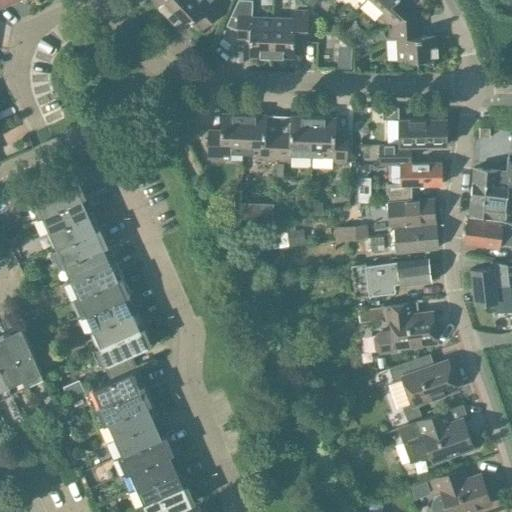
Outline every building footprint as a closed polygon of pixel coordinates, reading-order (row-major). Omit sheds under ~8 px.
[(153,0),(167,14),(181,0),(153,0)] [(212,0),(210,3),(207,0),(181,0),(167,14),(182,30),(195,18),(203,28),(224,8),(216,0),(212,0)] [(271,56),(273,17),(252,16),(252,0),(237,0),(226,24),(228,25),(229,23),(237,23),(237,37),(250,38),(249,55),(271,56)] [(371,0),(384,11),(379,16),(389,25),(389,26),(417,12),(417,11),(404,0),(371,0)] [(294,18),(273,17),(271,56),(294,57),(294,39),(307,40),(308,11),(294,11),(294,18)] [(418,24),(417,12),(389,26),(390,39),(397,38),(398,60),(437,57),(436,35),(415,36),(414,24),(418,24)] [(243,152),(244,113),(222,113),(221,130),(208,129),(207,158),(230,159),(231,152),(243,152)] [(277,161),(278,132),(266,132),(266,114),(244,113),(243,152),(255,153),(254,160),(277,161)] [(312,155),(313,116),(291,115),(290,133),(278,132),(277,161),(290,161),(291,154),(312,155)] [(335,117),(313,116),(312,155),(333,156),(332,163),(347,164),(348,135),(335,134),(335,117)] [(399,144),(379,144),(379,163),(397,162),(397,159),(411,158),(411,144),(447,144),(447,118),(399,119),(399,144)] [(511,158),(509,158),(508,170),(472,167),(471,182),(511,184),(511,158)] [(387,201),(388,201),(411,199),(411,184),(441,184),(441,162),(401,162),(401,183),(386,183),(387,201)] [(42,214),(86,193),(79,176),(29,198),(30,199),(35,197),(42,214)] [(507,194),(511,194),(511,184),(471,182),(469,213),(505,216),(507,194)] [(49,230),(94,210),(86,193),(42,214),(49,230)] [(435,222),(433,197),(411,199),(388,201),(390,226),(395,225),(435,222)] [(56,246),(101,226),(94,210),(49,230),(56,246)] [(511,245),(511,223),(469,218),(464,243),(499,248),(500,244),(511,245)] [(438,248),(435,222),(395,225),(397,251),(438,248)] [(369,224),(337,224),(337,237),(369,236),(369,224)] [(64,263),(108,243),(101,226),(56,246),(64,263)] [(71,280),(116,260),(108,243),(64,263),(71,280)] [(431,281),(428,257),(365,265),(369,294),(395,291),(394,283),(399,283),(400,285),(431,281)] [(79,296),(123,276),(116,260),(71,280),(79,296)] [(507,263),(491,260),(492,266),(471,269),(475,303),(497,300),(495,285),(509,283),(507,263)] [(130,292),(123,276),(79,296),(86,312),(130,292)] [(138,309),(130,292),(86,312),(93,329),(138,309)] [(414,313),(413,301),(383,305),(385,319),(391,318),(392,327),(377,329),(372,335),(374,347),(380,352),(395,350),(394,346),(436,341),(433,310),(414,313)] [(145,326),(138,309),(93,329),(101,345),(145,326)] [(43,373),(22,325),(5,332),(24,376),(39,369),(41,374),(43,373)] [(153,342),(145,326),(101,345),(107,360),(103,362),(104,364),(110,379),(137,367),(130,352),(153,342)] [(24,376),(5,332),(0,334),(0,367),(7,384),(24,376)] [(417,402),(458,388),(448,359),(429,365),(425,354),(388,367),(393,380),(391,381),(389,384),(397,405),(400,406),(403,406),(408,419),(421,415),(417,402)] [(98,405),(145,384),(137,367),(110,379),(89,388),(89,390),(91,389),(98,405)] [(152,401),(145,384),(98,405),(105,422),(152,401)] [(112,438),(159,417),(152,401),(105,422),(112,438)] [(444,411),(414,421),(399,427),(411,460),(430,453),(433,460),(473,446),(463,417),(448,422),(444,411)] [(120,454),(167,433),(159,417),(112,438),(120,454)] [(127,471),(174,450),(167,433),(120,454),(127,471)] [(182,467),(174,450),(127,471),(135,488),(182,467)] [(142,504),(189,483),(182,467),(135,488),(142,504)] [(464,511),(491,502),(481,474),(462,481),(458,469),(430,479),(436,493),(442,491),(443,494),(439,495),(436,497),(434,500),(433,502),(432,505),(433,509),(434,511),(464,511)] [(168,511),(196,500),(189,483),(142,504),(145,511),(168,511)]
